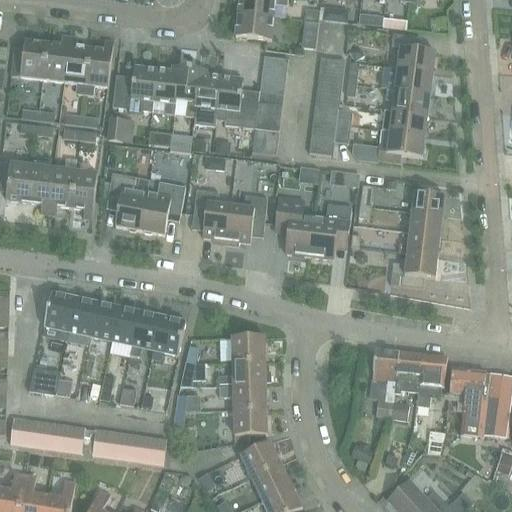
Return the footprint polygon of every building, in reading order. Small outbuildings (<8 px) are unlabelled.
[(274,19),(275,7),(287,9),(288,0),(240,0),(239,16),(274,19)] [(320,14),(319,22),(331,24),(332,11),(321,10),(320,14)] [(427,25),(429,14),(404,10),(402,21),(427,25)] [(306,12),(305,23),(319,24),(319,22),(320,14),(306,12)] [(365,15),(340,14),(338,46),(363,47),(365,15)] [(274,19),(239,16),(236,39),(271,43),(274,19)] [(319,24),(305,23),(302,51),(316,52),(319,24)] [(384,30),(403,32),(404,25),(385,23),(384,30)] [(398,71),(433,76),(436,54),(420,52),(421,40),(393,37),(392,49),(401,50),(398,71)] [(61,48),(48,46),(43,83),(65,86),(70,40),(63,39),(61,48)] [(70,40),(65,86),(76,87),(75,97),(85,98),(86,88),(91,51),(77,50),(78,41),(70,40)] [(25,51),(15,50),(12,79),(43,83),(48,46),(26,43),(25,51)] [(86,88),(85,98),(95,99),(96,89),(108,91),(114,45),(105,44),(104,53),(91,51),(86,88)] [(265,59),(263,71),(287,74),(289,62),(265,59)] [(321,60),(320,72),(344,74),(345,63),(321,60)] [(154,104),(166,105),(165,116),(175,118),(177,103),(176,103),(180,69),(173,68),(173,74),(157,72),(154,104)] [(154,104),(157,72),(135,69),(134,82),(116,80),(113,110),(130,112),(129,115),(139,116),(139,114),(153,115),(154,104)] [(176,103),(177,103),(188,104),(186,119),(195,120),(201,72),(180,69),(176,103)] [(262,83),(286,86),(287,74),(263,71),(262,83)] [(398,71),(395,93),(430,97),(433,76),(398,71)] [(216,123),(217,112),(218,112),(222,80),(206,78),(207,72),(201,72),(195,120),(194,129),(215,132),(216,123)] [(344,74),(320,72),(318,84),(342,87),(344,74)] [(350,74),(348,87),(357,88),(359,75),(350,74)] [(216,123),(226,124),(225,129),(256,132),(256,131),(257,119),(259,107),(260,97),(242,95),(244,82),(222,80),(218,112),(217,112),(216,123)] [(262,83),(260,95),(284,98),(286,86),(262,83)] [(318,84),(317,96),(341,99),(342,87),(318,84)] [(357,88),(348,87),(347,99),(355,100),(357,88)] [(430,97),(395,93),(393,114),(428,118),(430,97)] [(259,107),(283,110),(284,98),(260,95),(260,97),(259,107)] [(341,99),(317,96),(315,108),(339,111),(341,99)] [(259,107),(257,119),(281,122),(283,110),(259,107)] [(315,108),(314,120),(338,123),(338,121),(339,113),(339,111),(315,108)] [(22,121),(38,123),(39,114),(23,112),(22,121)] [(339,113),(338,121),(352,123),(353,115),(339,113)] [(382,134),(390,135),(425,139),(428,118),(393,114),(384,113),(382,134)] [(56,116),(39,114),(38,123),(54,125),(56,116)] [(65,127),(81,129),(82,119),(66,117),(65,127)] [(98,121),(82,119),(81,129),(97,131),(98,121)] [(256,131),(280,134),(281,122),(257,119),(256,131)] [(338,123),(314,120),(312,131),(336,134),(338,123)] [(349,147),(352,123),(338,121),(338,123),(336,134),(335,145),(349,147)] [(109,132),(108,146),(123,148),(126,124),(110,123),(109,132)] [(38,128),(22,126),(21,135),(37,137),(38,128)] [(54,130),(38,128),(37,137),(53,139),(54,130)] [(79,143),(81,133),(64,131),(63,141),(79,143)] [(256,131),(256,132),(254,143),(278,146),(280,134),(256,131)] [(312,131),(311,144),(335,147),(335,145),(336,134),(312,131)] [(97,135),(81,133),(79,143),(95,145),(97,135)] [(171,150),(172,139),(173,137),(150,134),(149,147),(171,150)] [(422,161),(425,139),(390,135),(389,146),(380,145),(378,164),(401,166),(402,158),(422,161)] [(170,154),(191,156),(193,139),(191,139),(191,141),(172,139),(171,150),(174,154),(170,154)] [(253,155),(276,158),(277,158),(278,146),(254,143),(253,155)] [(335,147),(311,144),(309,156),(333,159),(335,147)] [(207,173),(208,158),(193,157),(192,172),(207,173)] [(224,174),(240,173),(239,162),(223,162),(224,174)] [(2,165),(0,178),(0,194),(8,195),(7,203),(29,206),(33,169),(2,165)] [(33,169),(29,206),(42,207),(41,216),(49,217),(54,171),(33,169)] [(58,209),(71,211),(76,174),(54,171),(49,217),(57,218),(58,209)] [(98,177),(76,174),(71,211),(85,212),(84,221),(92,223),(98,177)] [(116,229),(140,234),(147,197),(150,184),(113,177),(108,204),(120,207),(116,229)] [(158,199),(147,197),(140,234),(165,238),(169,216),(181,218),(186,190),(160,185),(158,199)] [(363,188),(360,211),(372,213),(375,189),(363,188)] [(227,248),(231,209),(218,207),(220,195),(197,193),(193,224),(205,226),(203,241),(214,242),(214,246),(227,248)] [(415,194),(413,215),(443,219),(445,198),(415,194)] [(231,209),(227,248),(239,249),(240,245),(251,247),(253,232),(264,233),(268,201),(246,199),(244,210),(231,209)] [(310,260),(315,220),(303,219),(304,204),(280,201),(277,229),(290,230),(286,257),(310,260)] [(315,220),(310,260),(333,263),(336,236),(349,237),(352,210),(328,207),(326,221),(315,220)] [(371,222),(372,213),(360,211),(359,220),(371,222)] [(443,219),(413,215),(410,236),(440,240),(443,219)] [(399,255),(408,257),(438,260),(440,240),(410,236),(409,247),(400,246),(399,255)] [(361,239),(353,238),(351,249),(360,250),(361,239)] [(438,260),(408,257),(406,267),(393,265),(391,287),(423,291),(425,280),(435,281),(438,260)] [(70,335),(77,300),(52,295),(44,330),(60,333),(58,343),(67,345),(70,335)] [(0,311),(0,312),(0,314),(9,315),(10,300),(0,299),(0,311)] [(77,300),(70,335),(91,340),(98,305),(77,300)] [(98,305),(91,340),(112,344),(119,309),(98,305)] [(112,344),(133,349),(140,314),(119,309),(112,344)] [(9,315),(0,314),(0,316),(0,328),(9,329),(9,315)] [(140,314),(133,349),(131,359),(141,361),(143,351),(154,353),(161,318),(140,314)] [(161,318),(154,353),(152,363),(162,365),(164,355),(179,359),(187,324),(161,318)] [(0,340),(0,355),(8,356),(9,341),(0,340)] [(233,366),(266,365),(266,340),(232,341),(233,366)] [(190,349),(186,365),(196,367),(199,351),(190,349)] [(376,352),(373,382),(388,384),(386,404),(378,403),(376,419),(392,421),(394,405),(395,397),(397,385),(400,355),(376,352)] [(8,356),(0,355),(0,369),(8,370),(8,356)] [(423,358),(400,355),(397,385),(395,397),(401,397),(401,393),(419,395),(420,387),(423,358)] [(445,371),(447,360),(423,358),(420,387),(419,395),(417,409),(430,411),(431,401),(438,401),(439,390),(443,390),(445,371)] [(186,365),(183,381),(192,383),(196,367),(186,365)] [(267,389),(267,385),(271,385),(271,375),(267,375),(266,365),(233,366),(233,368),(230,368),(231,377),(233,377),(234,379),(220,379),(220,390),(234,390),(267,389)] [(48,373),(35,371),(30,395),(43,396),(48,373)] [(491,376),(453,372),(450,397),(465,399),(464,412),(463,419),(461,435),(485,438),(487,422),(485,422),(491,376)] [(487,422),(485,438),(506,440),(509,419),(511,394),(511,379),(491,376),(485,422),(487,422)] [(105,379),(100,403),(110,405),(115,381),(105,379)] [(59,383),(56,398),(70,401),(73,385),(59,383)] [(267,389),(234,390),(235,414),(268,413),(267,389)] [(134,409),(137,394),(124,392),(120,407),(134,409)] [(179,398),(177,414),(186,415),(188,399),(179,398)] [(410,407),(394,405),(392,421),(408,423),(410,407)] [(235,438),(268,438),(268,413),(235,414),(235,438)] [(184,431),(186,415),(177,414),(174,430),(184,431)] [(23,449),(26,423),(14,421),(11,447),(23,449)] [(35,450),(38,425),(26,423),(23,449),(35,450)] [(46,452),(50,426),(38,425),(35,450),(46,452)] [(58,454),(62,428),(50,426),(46,452),(58,454)] [(70,455),(73,430),(62,428),(58,454),(70,455)] [(81,457),(85,431),(73,430),(70,455),(81,457)] [(93,459),(97,433),(96,433),(95,434),(86,432),(86,431),(85,431),(81,457),(82,457),(82,456),(92,457),(92,459),(93,459)] [(105,460),(108,435),(97,433),(93,459),(105,460)] [(116,462),(120,436),(108,435),(105,460),(116,462)] [(128,464),(132,438),(120,436),(116,462),(128,464)] [(140,465),(144,440),(132,438),(128,464),(140,465)] [(152,467),(155,441),(144,440),(140,465),(152,467)] [(167,443),(166,443),(155,441),(152,467),(164,469),(167,443)] [(282,467),(271,445),(241,459),(252,482),(282,467)] [(282,467),(252,482),(262,503),(292,489),(282,467)] [(0,511),(20,511),(26,477),(14,475),(11,493),(0,491),(0,511)] [(207,476),(199,481),(208,495),(216,490),(207,476)] [(26,477),(20,511),(45,511),(48,499),(34,497),(37,479),(26,477)] [(48,499),(45,511),(71,511),(76,486),(65,484),(62,501),(48,499)] [(410,484),(389,504),(396,511),(468,511),(474,507),(464,495),(449,509),(435,493),(426,501),(410,484)] [(292,489),(262,503),(266,511),(300,511),(303,511),(292,489)] [(104,511),(111,499),(100,493),(91,511),(104,511)] [(217,509),(219,511),(230,511),(225,503),(217,509)]
